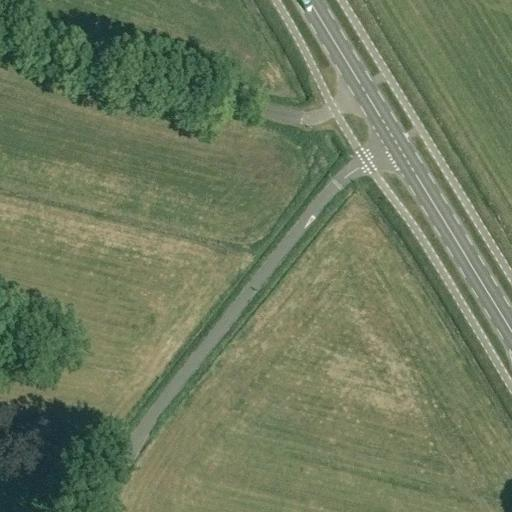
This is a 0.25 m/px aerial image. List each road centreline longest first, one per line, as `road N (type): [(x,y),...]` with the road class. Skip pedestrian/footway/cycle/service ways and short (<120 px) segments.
road 1 (unclassified): [(91,511),(103,480),(337,182),(392,143)]
road 2 (secondary): [(511,334),(392,143)]
road 3 (secondary): [(392,143),(305,0)]
